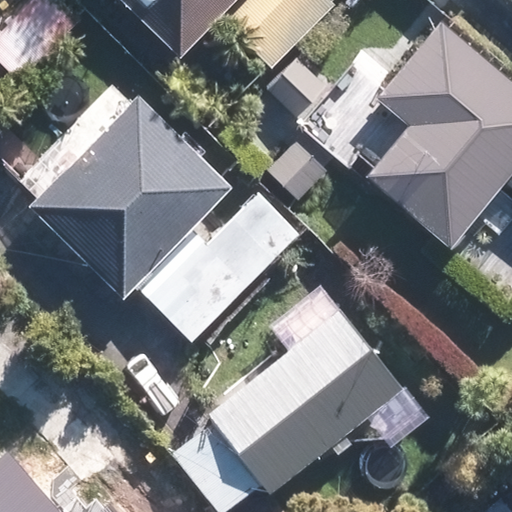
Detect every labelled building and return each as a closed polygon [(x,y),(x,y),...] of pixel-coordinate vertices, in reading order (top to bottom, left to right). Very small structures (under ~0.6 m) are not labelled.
[(121,0),(165,43),(207,0),(121,0)] [(363,175),(433,235),(480,181),(511,207),(511,94),(428,23),(372,89),(409,121),(363,175)] [(136,104),(31,203),(111,288),(216,188),(136,104)] [(388,381),(339,316),(209,414),(258,479),(388,381)] [(0,511),(152,511),(127,482),(91,511),(40,511),(0,464),(0,511)]
